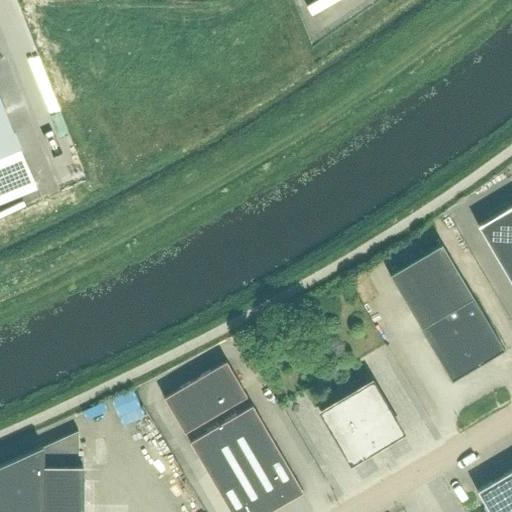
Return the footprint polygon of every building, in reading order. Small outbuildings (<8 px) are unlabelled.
[(0,197),(36,183),(4,106),(0,107),(0,197)] [(511,204),(477,225),(511,284),(511,204)] [(446,247),(389,279),(430,345),(451,379),(463,372),(464,372),(474,366),(503,348),(446,247)] [(163,397),(183,432),(246,395),(225,360),(163,397)] [(320,411),(350,462),(402,432),(371,380),(320,411)] [(265,511),(302,491),(251,404),(189,441),(230,511),(265,511)] [(0,463),(0,511),(40,511),(41,465),(77,465),(76,430),(41,446),(41,445),(0,463)] [(123,460),(124,441),(90,440),(90,459),(123,460)] [(511,511),(511,468),(475,490),(488,511),(511,511)]
